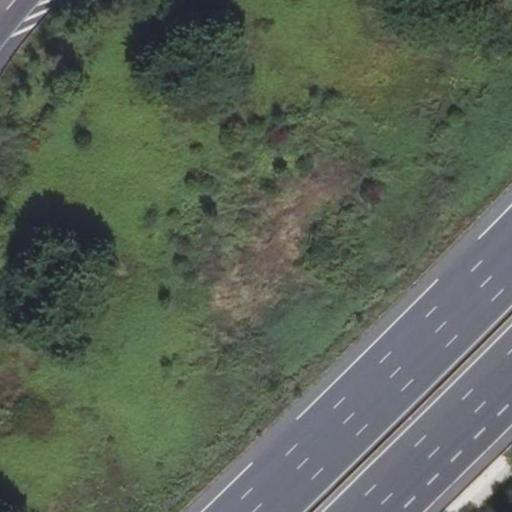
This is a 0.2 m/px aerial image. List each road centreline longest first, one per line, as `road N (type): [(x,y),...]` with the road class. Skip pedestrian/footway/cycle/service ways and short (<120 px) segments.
road 1 (motorway): [(511,253),(251,511)]
road 2 (motorway): [(376,511),(511,377)]
